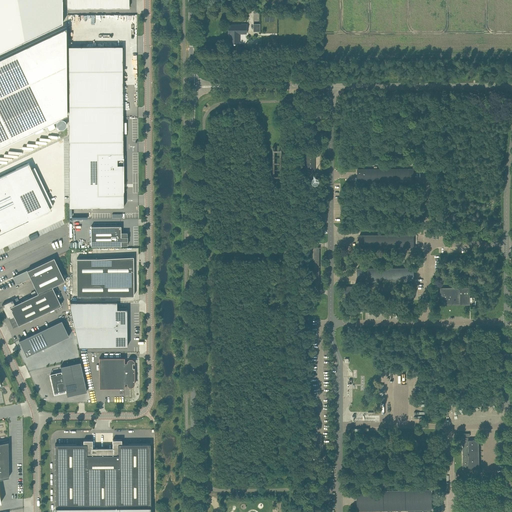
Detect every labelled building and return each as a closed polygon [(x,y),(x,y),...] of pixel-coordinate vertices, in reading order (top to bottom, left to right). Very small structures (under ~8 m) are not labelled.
[(0,0),(0,52),(63,23),(62,0),(0,0)] [(67,0),(68,8),(129,8),(129,6),(127,6),(127,0),(67,0)] [(295,8),(295,7),(303,7),(303,0),(261,0),(262,9),(295,8)] [(241,25),(228,25),(228,31),(229,31),(229,33),(228,33),(228,34),(229,34),(229,44),(239,44),(239,33),(246,33),(246,24),(241,24),(241,25)] [(66,27),(0,58),(0,146),(35,130),(46,124),(49,131),(56,128),(55,126),(53,121),(65,115),(67,114),(66,27)] [(123,70),(68,71),(69,207),(124,207),(123,70)] [(280,148),(272,148),(274,190),(281,190),(280,148)] [(306,152),(306,170),(315,170),(315,152),(306,152)] [(28,163),(0,176),(0,229),(24,218),(25,221),(49,210),(28,163)] [(358,182),(414,182),(414,168),(358,169),(358,181),(358,182)] [(91,226),(91,246),(116,246),(116,245),(127,245),(127,241),(128,241),(128,236),(127,236),(127,232),(121,232),(121,226),(91,226)] [(360,248),(408,248),(414,248),(414,234),(360,235),(360,248)] [(13,300),(2,305),(9,319),(9,318),(14,316),(18,325),(61,305),(52,286),(61,282),(65,280),(54,257),(35,266),(27,270),(31,278),(36,289),(38,293),(15,304),(13,300)] [(97,258),(77,258),(77,296),(134,296),(133,264),(128,263),(97,263),(97,258)] [(358,281),(408,281),(414,281),(414,267),(357,268),(358,281)] [(27,270),(13,277),(16,284),(31,278),(27,270)] [(459,292),(460,292),(460,287),(441,288),(441,287),(441,292),(442,292),(442,300),(441,300),(441,305),(460,304),(460,305),(460,300),(459,300),(459,292)] [(117,301),(70,301),(70,307),(79,347),(127,346),(127,308),(117,308),(117,301)] [(62,320),(19,340),(26,356),(69,336),(62,320)] [(127,362),(125,362),(125,357),(99,358),(99,378),(104,378),(104,388),(125,388),(125,383),(127,383),(127,384),(127,385),(128,385),(128,386),(129,386),(130,387),(131,387),(132,387),(133,386),(134,386),(134,385),(134,384),(135,384),(135,383),(135,363),(135,362),(134,362),(134,361),(134,360),(133,359),(132,359),(131,358),(130,358),(129,359),(128,359),(128,360),(127,360),(127,361),(127,362)] [(62,372),(51,375),(54,391),(66,389),(67,395),(87,391),(80,362),(61,366),(62,372)] [(469,468),(479,468),(478,440),(468,440),(468,438),(468,437),(463,437),(463,446),(464,446),(464,457),(463,457),(463,471),(469,471),(469,468)] [(150,511),(151,506),(150,479),(150,452),(150,443),(122,444),(122,439),(113,440),(113,448),(93,448),(92,440),(83,440),(83,444),(55,444),(55,452),(55,507),(55,511),(150,511)] [(0,478),(0,479),(9,477),(9,465),(8,465),(7,442),(1,443),(0,442),(0,478)] [(432,509),(432,495),(432,489),(408,490),(357,491),(357,490),(357,496),(357,505),(357,511),(358,511),(408,510),(408,511),(430,511),(431,509),(432,509)]
